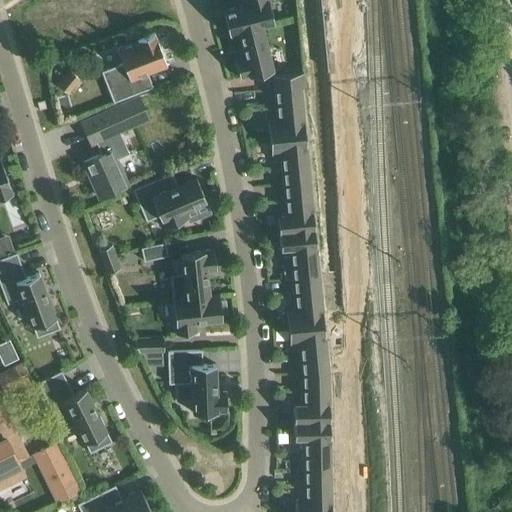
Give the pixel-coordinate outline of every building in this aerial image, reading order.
[(268,0),(240,0),(242,5),(223,10),(229,34),(238,32),(262,25),(274,23),(268,0)] [(262,25),(238,32),(244,56),(235,58),(240,78),(273,69),(262,25)] [(167,65),(154,31),(137,38),(137,40),(117,48),(123,62),(101,71),(113,102),(145,90),(140,76),(167,65)] [(69,69),(57,83),(68,93),(80,78),(69,69)] [(299,72),(272,75),(274,89),(300,87),(305,86),(303,72),(299,72)] [(305,133),(300,87),(274,89),(277,119),(268,120),(269,137),(305,133)] [(117,104),(80,120),(90,143),(96,140),(101,153),(83,161),(100,198),(118,190),(128,185),(116,159),(129,153),(119,130),(127,126),(117,104)] [(310,181),(305,133),(269,137),(271,154),(280,153),(283,183),(310,181)] [(0,196),(12,192),(0,158),(0,196)] [(164,175),(132,189),(146,221),(159,215),(165,228),(187,219),(188,223),(200,218),(211,213),(196,177),(170,189),(164,175)] [(310,181),(283,183),(286,213),(277,214),(279,231),(314,228),(310,181)] [(314,228),(279,231),(280,249),(288,248),(290,262),(282,263),(283,279),(292,278),(319,275),(314,228)] [(168,255),(165,242),(141,247),(144,261),(168,255)] [(111,244),(98,249),(102,261),(116,256),(111,244)] [(170,274),(173,299),(209,295),(207,270),(216,269),(214,249),(180,253),(182,273),(170,274)] [(60,328),(38,272),(26,277),(16,252),(0,258),(0,284),(7,303),(22,298),(36,337),(60,328)] [(102,261),(107,272),(120,267),(116,256),(102,261)] [(319,275),(292,278),(295,308),(286,309),(288,326),(323,323),(319,275)] [(209,295),(173,299),(172,299),(176,333),(196,331),(195,322),(222,319),(221,313),(227,312),(225,299),(219,300),(219,294),(209,295)] [(323,323),(288,326),(289,343),(298,342),(301,373),(328,371),(323,323)] [(163,336),(133,337),(139,351),(143,351),(154,351),(164,350),(163,336)] [(202,349),(167,350),(168,383),(175,383),(176,401),(192,400),(192,412),(227,411),(226,391),(216,391),(216,363),(202,364),(202,349)] [(154,351),(143,351),(149,365),(154,365),(154,351)] [(23,365),(0,376),(0,378),(6,392),(19,386),(30,380),(23,365)] [(76,425),(90,452),(112,441),(85,388),(73,394),(61,370),(37,382),(62,431),(76,425)] [(328,371),(301,373),(302,403),(293,403),(293,421),(329,420),(328,371)] [(57,502),(79,491),(55,441),(33,452),(33,453),(29,455),(8,412),(7,413),(0,397),(0,488),(26,476),(22,468),(37,461),(57,502)] [(329,420),(293,421),(294,438),(303,437),(303,468),(330,467),(329,420)] [(331,511),(330,467),(303,468),(304,498),(295,498),(295,511),(331,511)] [(151,511),(140,488),(114,501),(107,488),(77,503),(80,511),(151,511)]
